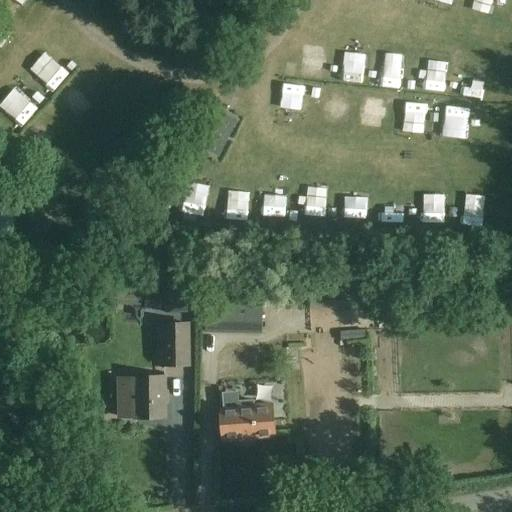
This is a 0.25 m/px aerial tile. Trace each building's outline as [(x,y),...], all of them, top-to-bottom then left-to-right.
[(218,157),(236,119),(219,111),(201,148),(218,157)] [(192,313),(192,292),(165,292),(165,312),(189,313),(192,313)] [(205,329),(261,330),(262,299),(256,299),(256,294),(224,293),(223,298),(206,298),(205,329)] [(163,322),(163,328),(163,368),(188,368),(188,322),(163,322)] [(133,377),(133,378),(117,378),(118,416),(134,416),(134,417),(164,417),(164,376),(133,377)] [(272,406),(253,407),(253,401),(239,402),(240,408),(220,409),(222,441),(275,437),(272,406)] [(327,425),(309,425),(309,470),(357,469),(357,441),(327,441),(327,425)]
